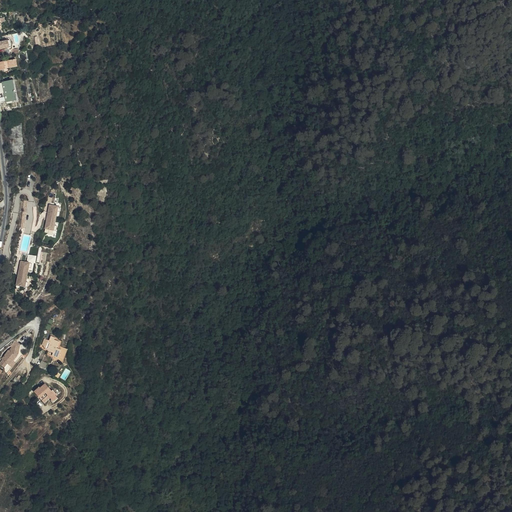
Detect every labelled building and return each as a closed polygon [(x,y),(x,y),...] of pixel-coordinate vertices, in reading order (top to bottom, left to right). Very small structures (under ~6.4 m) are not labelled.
[(0,49),(9,47),(7,39),(0,40),(0,49)] [(0,69),(15,66),(14,59),(0,61),(0,69)] [(9,102),(19,101),(15,81),(5,83),(9,102)] [(22,123),(8,124),(11,155),(24,153),(22,123)] [(59,206),(50,204),(45,228),(55,230),(55,225),(58,211),(59,206)] [(27,261),(36,263),(37,255),(28,254),(27,261)] [(30,262),(21,261),(17,285),(26,286),(27,281),(29,267),(30,263),(30,262)] [(58,357),(62,348),(58,346),(60,340),(56,339),(56,338),(51,336),(50,340),(45,339),(42,346),(45,347),(45,348),(50,350),(50,351),(55,353),(54,356),(58,357)] [(10,351),(0,363),(5,367),(8,363),(13,367),(17,362),(14,360),(17,356),(19,353),(21,344),(16,340),(11,346),(12,347),(11,352),(10,351)] [(45,368),(48,363),(42,359),(38,365),(45,368)] [(53,400),(56,397),(54,394),(55,392),(52,389),(51,389),(45,383),(40,388),(39,387),(35,391),(44,402),(50,397),(53,400)]
